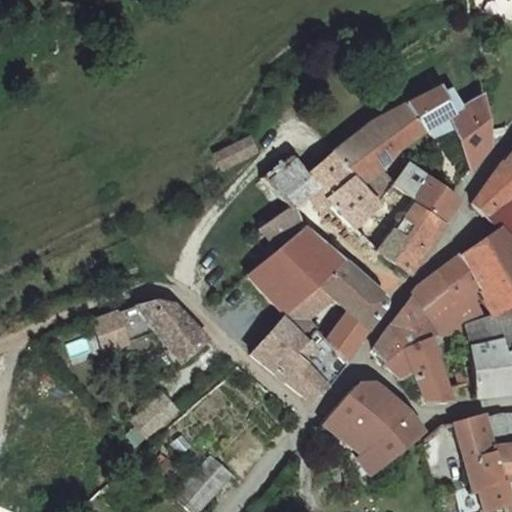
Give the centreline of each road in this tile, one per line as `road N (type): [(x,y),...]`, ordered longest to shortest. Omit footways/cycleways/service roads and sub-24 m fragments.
road 1 (residential): [(309,417),(259,377),(182,293),(150,286),(59,315),(0,349)]
road 2 (unclassified): [(511,136),(354,358)]
road 3 (track): [(302,138),(284,140),(224,200),(192,248),(182,293)]
road 4 (unclassified): [(354,358),(422,416),(511,404)]
road 5 (unclassified): [(309,417),(231,511)]
